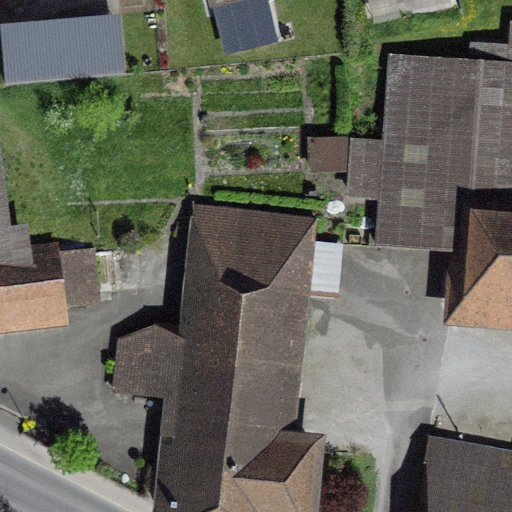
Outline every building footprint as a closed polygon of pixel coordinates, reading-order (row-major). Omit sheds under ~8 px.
[(209,0),(214,18),(284,0),(209,0)] [(93,28),(62,27),(61,76),(93,77),(93,28)] [(385,146),(381,196),(378,249),(463,253),(461,303),(511,307),(511,63),(389,70),(385,146)] [(381,196),(385,146),(354,144),(350,194),(381,196)] [(0,316),(118,301),(111,247),(11,261),(0,181),(0,316)] [(303,229),(201,217),(187,328),(157,325),(120,339),(116,392),(187,401),(175,511),(306,511),(313,446),(269,439),(283,322),(293,322),(295,293),(330,298),(337,245),(302,241),(303,229)] [(511,511),(511,454),(430,439),(418,511),(511,511)]
